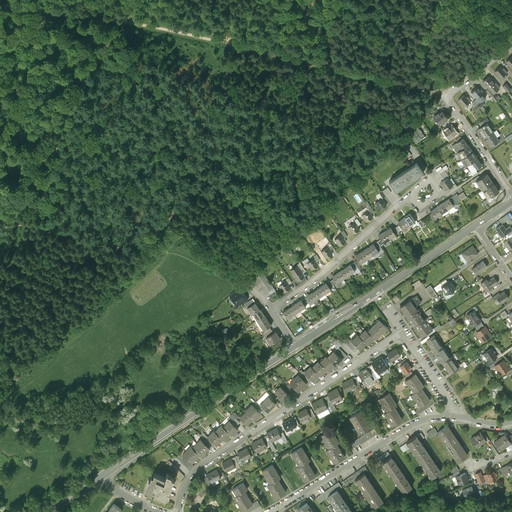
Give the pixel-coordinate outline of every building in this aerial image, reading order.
[(502,69),(500,67),(494,72),(500,79),(502,78),(503,80),(507,76),(506,75),(508,73),(503,69),(502,69)] [(493,94),(500,88),(492,79),(491,80),(488,77),(482,82),(489,90),(493,94)] [(506,84),(503,87),(508,93),(511,90),(506,84)] [(479,90),(477,87),(470,92),(476,99),(480,104),(482,102),(486,99),(483,95),(485,94),(481,88),(479,90)] [(493,94),(490,97),(495,103),(500,98),(498,95),(496,97),(493,94)] [(464,108),(471,103),(472,102),(468,97),(466,98),(464,95),(457,100),(458,101),(464,108)] [(440,127),(448,121),(444,115),(441,117),(440,116),(434,120),(440,127)] [(489,121),(487,118),(479,123),(481,127),(487,123),(489,121)] [(405,131),(415,144),(425,137),(415,123),(412,126),(405,131)] [(478,131),(484,139),(494,132),(487,123),(481,127),(482,128),(478,131)] [(443,132),(449,141),(457,135),(452,127),(443,132)] [(494,132),(484,139),(490,148),(500,141),(498,138),(494,132)] [(405,159),(410,155),(398,136),(392,140),(405,159)] [(457,143),(452,146),(456,153),(468,145),(464,139),(462,140),(457,143)] [(462,159),(473,152),(468,145),(456,153),(461,160),(462,159)] [(477,159),(473,152),(462,159),(466,166),(468,165),(477,159)] [(481,165),(477,159),(468,165),(472,171),(481,165)] [(416,163),(402,173),(409,183),(423,174),(416,163)] [(438,172),(443,181),(448,178),(449,178),(445,172),(443,169),(442,169),(441,166),(435,170),(437,173),(438,172)] [(402,173),(388,182),(396,193),(409,183),(402,173)] [(486,189),(496,181),(490,173),(483,177),(477,182),(483,190),(486,189)] [(474,184),(477,182),(483,177),(481,174),(472,180),(472,181),(474,184)] [(443,181),(440,184),(445,191),(449,188),(453,186),(448,178),(443,181)] [(496,181),(486,189),(487,191),(491,197),(502,190),(496,181)] [(383,192),(386,197),(392,193),(388,188),(383,192)] [(387,206),(382,199),(379,201),(375,204),(380,211),(387,206)] [(454,206),(449,199),(443,203),(448,210),(454,206)] [(442,215),(448,210),(443,203),(437,207),(442,215)] [(442,215),(437,207),(431,212),(432,214),(436,219),(442,215)] [(368,211),(361,216),(366,223),(373,218),(371,215),(368,212),(368,211)] [(410,215),(404,219),(409,227),(415,223),(410,215)] [(511,222),(507,215),(499,220),(502,224),(505,228),(509,225),(510,224),(509,223),(511,222)] [(404,219),(398,223),(402,230),(403,231),(409,227),(404,219)] [(355,223),(348,227),(353,234),(360,229),(358,227),(355,223)] [(398,223),(394,226),(399,232),(402,230),(398,223)] [(505,228),(502,224),(495,229),(501,237),(506,233),(511,229),(509,225),(505,228)] [(394,226),(390,228),(395,235),(399,232),(394,226)] [(390,228),(385,232),(390,240),(396,236),(395,235),(390,228)] [(381,239),(384,244),(390,240),(385,232),(379,237),(381,239)] [(341,235),(334,240),(339,246),(346,241),(344,239),(341,235)] [(511,236),(507,240),(503,242),(505,245),(503,246),(507,252),(511,248),(511,242),(511,241),(511,240),(511,236)] [(377,242),(373,245),(380,255),(384,252),(381,247),(377,242)] [(373,245),(367,248),(373,256),(374,259),(380,255),(373,245)] [(478,253),(473,245),(459,254),(465,263),(470,259),(478,253)] [(327,247),(321,252),(325,258),(332,254),(330,251),(328,248),(327,247)] [(367,248),(361,252),(367,260),(373,256),(367,248)] [(361,252),(355,256),(358,260),(361,264),(367,260),(361,252)] [(303,262),(308,269),(310,267),(312,270),(318,266),(316,263),(313,259),(310,262),(308,258),(303,262)] [(462,268),(472,262),(470,259),(465,263),(460,266),(462,268)] [(487,268),(483,261),(473,268),(477,275),(487,268)] [(354,262),(350,265),(354,271),(358,268),(354,262)] [(303,274),(306,272),(300,264),(297,266),(303,274)] [(350,265),(345,269),(351,277),(356,274),(354,271),(350,265)] [(297,266),(290,271),(298,283),(305,277),(303,274),(297,266)] [(345,269),(339,273),(345,281),(351,277),(345,269)] [(339,273),(332,277),(333,279),(337,284),(339,286),(341,284),(345,281),(339,273)] [(272,297),(278,294),(264,274),(258,277),(272,297)] [(494,277),(488,281),(493,287),(498,283),(494,277)] [(481,283),(487,291),(488,291),(493,287),(488,281),(487,279),(484,281),(481,283)] [(422,284),(419,280),(413,285),(415,289),(422,284)] [(453,290),(456,289),(451,280),(443,285),(441,286),(442,289),(446,295),(450,292),(453,293),(453,290)] [(290,288),(285,281),(278,286),(283,293),(290,288)] [(441,286),(443,285),(441,283),(433,288),(436,293),(442,289),(441,286)] [(326,284),(321,288),(326,295),(331,291),(330,289),(326,284)] [(430,285),(425,289),(433,300),(438,297),(436,294),(432,289),(430,285)] [(230,296),(237,306),(248,298),(241,288),(230,296)] [(321,288),(315,291),(320,299),(326,295),(321,288)] [(309,296),(313,303),(317,301),(320,299),(315,291),(309,296)] [(508,298),(505,293),(501,296),(499,294),(494,297),(493,298),(496,302),(499,301),(501,303),(508,298)] [(305,298),(309,304),(310,306),(314,304),(313,303),(309,296),(305,298)] [(416,296),(399,308),(407,319),(418,310),(416,306),(421,303),(416,296)] [(248,309),(255,304),(253,300),(245,305),(248,309)] [(301,301),(295,305),(300,312),(306,308),(305,307),(301,301)] [(248,309),(252,315),(253,315),(260,310),(255,304),(248,309)] [(289,308),(294,316),(300,312),(295,305),(289,308)] [(283,312),(288,320),(294,316),(289,308),(283,312)] [(425,312),(428,316),(429,316),(433,313),(430,308),(425,312)] [(260,310),(253,315),(256,321),(264,316),(260,310)] [(419,310),(418,310),(407,319),(413,327),(425,319),(420,313),(421,312),(419,310)] [(475,326),(481,322),(474,311),(467,315),(472,323),(471,323),(471,325),(472,325),(473,325),(474,325),(475,326)] [(264,316),(256,321),(263,331),(270,326),(271,326),(264,316)] [(428,316),(425,319),(413,327),(420,337),(426,333),(433,328),(430,324),(433,321),(429,316),(428,316)] [(378,320),(367,332),(375,339),(376,340),(387,328),(378,320)] [(272,330),(270,326),(263,331),(264,332),(263,334),(264,335),(272,330)] [(478,331),(475,333),(481,342),(490,336),(484,327),(478,331)] [(272,330),(264,335),(266,339),(267,338),(274,333),(272,330)] [(364,330),(358,336),(366,344),(368,346),(375,339),(367,332),(364,330)] [(280,338),(276,332),(274,333),(267,338),(271,344),(280,338)] [(352,342),(360,350),(366,344),(358,336),(357,336),(352,342)] [(435,336),(427,342),(435,353),(443,347),(435,336)] [(362,351),(360,350),(352,342),(348,338),(343,343),(357,356),(362,351)] [(334,345),(338,349),(343,343),(339,339),(334,345)] [(443,347),(435,353),(442,363),(451,357),(443,347)] [(334,352),(342,360),(346,356),(338,349),(334,352)] [(389,357),(393,363),(402,357),(396,349),(387,354),(389,357)] [(495,359),(498,357),(493,349),(487,353),(492,361),(495,359)] [(327,358),(335,365),(336,366),(342,360),(334,352),(333,352),(327,358)] [(326,357),(320,363),(327,370),(328,371),(335,365),(327,358),(326,357)] [(379,374),(388,368),(387,366),(384,360),(382,357),(372,364),(379,374)] [(451,357),(442,363),(449,373),(454,369),(458,367),(456,364),(451,357)] [(494,366),(500,375),(509,369),(503,360),(494,366)] [(318,361),(311,368),(318,375),(320,377),(327,370),(320,363),(318,361)] [(405,375),(406,374),(411,371),(413,369),(407,361),(399,366),(405,375)] [(372,364),(369,366),(374,372),(378,379),(381,377),(379,374),(372,364)] [(458,367),(454,369),(457,373),(465,367),(462,364),(458,367)] [(305,373),(304,373),(306,376),(311,380),(312,381),(318,375),(311,368),(310,367),(305,373)] [(359,372),(364,381),(372,376),(371,374),(367,367),(359,372)] [(405,381),(414,393),(421,388),(424,386),(415,374),(414,375),(409,378),(405,381)] [(295,390),(298,393),(307,385),(302,380),(299,377),(298,376),(289,384),(290,386),(295,390)] [(342,385),(346,392),(357,386),(353,378),(342,385)] [(278,398),(283,403),(290,396),(289,395),(285,391),(281,387),(275,393),(276,394),(279,397),(278,398)] [(328,395),(333,404),(342,399),(337,388),(327,394),(328,395)] [(414,393),(411,395),(420,407),(430,400),(421,388),(414,393)] [(257,401),(256,402),(259,406),(269,396),(272,399),(273,399),(266,392),(257,402),(257,401)] [(378,399),(386,411),(394,406),(396,405),(388,392),(378,399)] [(328,395),(325,397),(332,409),(333,410),(335,408),(333,404),(328,395)] [(269,396),(259,406),(263,409),(267,413),(277,404),(272,399),(269,396)] [(325,397),(322,399),(328,408),(329,411),(332,409),(325,397)] [(312,404),(318,414),(328,408),(322,399),(322,398),(312,404)] [(431,399),(430,400),(420,407),(415,411),(418,415),(434,403),(431,399)] [(256,402),(254,404),(258,408),(261,410),(263,409),(259,406),(256,402)] [(246,412),(253,419),(254,421),(261,414),(257,410),(253,406),(252,405),(245,411),(246,412)] [(383,413),(392,427),(403,420),(394,406),(386,411),(383,413)] [(328,408),(318,414),(320,418),(330,412),(329,411),(328,408)] [(308,419),(311,417),(307,410),(307,409),(297,414),(302,422),(308,419)] [(348,418),(358,434),(369,427),(359,411),(348,418)] [(240,419),(246,426),(253,419),(246,412),(240,419)] [(228,417),(226,419),(229,422),(232,424),(236,420),(231,415),(229,418),(228,417)] [(292,418),(283,424),(287,431),(297,425),(293,419),(292,418)] [(220,425),(221,426),(223,428),(229,422),(226,419),(220,425)] [(229,422),(223,428),(230,435),(232,437),(238,430),(235,427),(232,424),(229,422)] [(297,425),(287,431),(289,434),(299,429),(297,425)] [(221,426),(215,433),(222,440),(224,441),(230,435),(223,428),(221,426)] [(447,426),(436,433),(445,446),(456,439),(447,426)] [(271,440),(272,442),(281,437),(280,434),(277,429),(267,434),(268,435),(271,440)] [(319,436),(327,449),(337,443),(339,442),(331,429),(319,436)] [(348,445),(351,450),(377,433),(374,429),(348,445)] [(429,437),(436,433),(433,429),(427,433),(429,437)] [(469,439),(476,448),(487,440),(482,435),(480,431),(469,439)] [(215,445),(216,446),(222,440),(215,433),(214,432),(208,438),(207,438),(210,441),(215,445)] [(283,432),(280,434),(281,437),(285,443),(288,441),(285,436),(284,433),(283,432)] [(205,440),(208,443),(210,441),(207,438),(208,438),(203,433),(200,436),(205,440)] [(493,441),(499,450),(505,446),(511,442),(507,437),(505,434),(493,441)] [(416,436),(406,443),(409,447),(418,460),(428,453),(419,441),(416,436)] [(252,444),(257,453),(267,448),(262,439),(252,444)] [(456,439),(445,446),(455,461),(466,453),(456,439)] [(201,440),(197,444),(206,453),(210,449),(206,445),(203,442),(201,440)] [(271,440),(267,442),(270,446),(275,456),(278,455),(272,442),(271,440)] [(327,449),(324,451),(332,464),(344,456),(337,443),(327,449)] [(409,447),(406,443),(400,448),(402,452),(409,447)] [(197,444),(192,449),(200,455),(202,457),(206,453),(197,444)] [(186,451),(196,460),(200,455),(192,449),(190,447),(186,451)] [(289,454),(298,467),(307,462),(310,460),(301,447),(289,454)] [(239,455),(242,461),(251,456),(250,454),(248,449),(247,448),(238,453),(239,455)] [(182,456),(191,465),(196,460),(186,451),(182,456)] [(382,463),(392,456),(388,452),(379,458),(382,463)] [(428,453),(418,460),(430,477),(440,470),(428,453)] [(189,470),(193,466),(191,465),(182,456),(180,454),(176,458),(189,470)] [(401,470),(392,456),(382,463),(391,476),(401,470)] [(235,457),(232,459),(236,467),(237,468),(241,466),(238,463),(235,457)] [(222,464),(227,472),(236,467),(232,459),(222,464)] [(163,464),(180,480),(184,476),(167,461),(163,464)] [(303,481),(315,474),(307,462),(298,467),(296,469),(303,481)] [(261,471),(270,484),(277,479),(281,477),(272,464),(261,471)] [(341,483),(344,487),(354,480),(364,473),(368,471),(365,466),(341,483)] [(208,477),(211,483),(221,478),(217,470),(207,475),(208,477)] [(401,470),(391,476),(401,491),(411,484),(401,470)] [(475,473),(479,482),(484,480),(481,470),(475,473)] [(483,474),(487,482),(497,479),(496,475),(497,475),(496,472),(495,472),(494,470),(483,474)] [(455,475),(458,483),(468,480),(464,472),(462,473),(458,474),(455,475)] [(151,495),(153,490),(155,491),(154,494),(165,499),(166,496),(168,496),(170,492),(168,492),(174,478),(171,477),(172,476),(167,474),(165,477),(154,473),(153,476),(151,475),(150,479),(149,478),(144,490),(147,492),(146,493),(151,495)] [(364,473),(354,480),(363,493),(374,486),(364,473)] [(270,484),(267,486),(275,498),(285,492),(277,479),(270,484)] [(231,490),(235,497),(244,491),(247,489),(243,483),(231,490)] [(319,502),(327,497),(337,490),(341,487),(338,483),(316,498),(319,502)] [(464,494),(474,490),(471,483),(461,487),(464,494)] [(374,486),(363,493),(373,506),(383,499),(374,486)] [(337,490),(327,497),(335,510),(346,502),(337,490)] [(234,498),(241,510),(252,503),(244,491),(235,497),(234,498)] [(252,503),(241,510),(242,511),(249,511),(260,505),(257,500),(252,503)] [(296,510),(297,511),(314,511),(307,502),(296,510)] [(352,511),(346,502),(335,510),(337,511),(352,511)]
